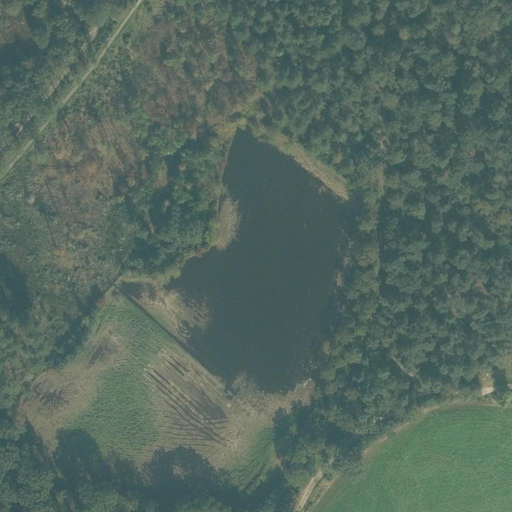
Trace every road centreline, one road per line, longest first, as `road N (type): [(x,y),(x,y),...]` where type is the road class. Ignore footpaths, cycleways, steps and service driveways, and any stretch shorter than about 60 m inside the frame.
road 1 (track): [(387,21),(330,39),(252,94),(178,130),(19,414),(8,442),(6,511)]
road 2 (track): [(319,471),(318,451),(377,299),(390,0)]
road 3 (track): [(319,471),(361,430),(418,395),(485,390)]
road 4 (track): [(102,0),(0,133)]
